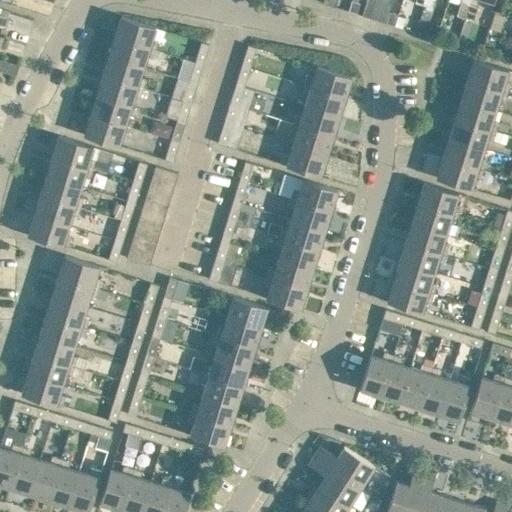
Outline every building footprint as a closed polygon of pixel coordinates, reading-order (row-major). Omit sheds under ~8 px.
[(322,10),(322,0),(306,0),(306,9),(322,10)] [(373,19),(379,0),(366,0),(361,15),(373,19)] [(388,11),(391,0),(379,0),(373,19),(393,25),(397,14),(388,11)] [(470,3),(470,0),(461,0),(456,15),(465,18),(470,3)] [(477,5),(470,3),(465,18),(473,20),(477,5)] [(0,23),(29,33),(33,20),(8,13),(8,15),(0,12),(0,23)] [(151,38),(155,26),(121,15),(114,36),(155,48),(158,39),(151,38)] [(152,58),(155,48),(114,36),(108,56),(142,67),(146,56),(152,58)] [(203,64),(209,44),(201,42),(194,62),(203,64)] [(250,67),(256,47),(247,45),(241,64),(250,67)] [(139,76),(142,67),(108,56),(102,75),(142,88),(145,78),(139,76)] [(504,80),(508,69),(473,58),(467,78),(507,91),(510,82),(504,80)] [(0,70),(15,75),(18,65),(0,59),(0,70)] [(197,84),(203,64),(194,62),(188,81),(197,84)] [(244,87),(250,67),(241,64),(235,84),(244,87)] [(351,76),(316,65),(313,76),(307,75),(304,84),(345,96),(351,76)] [(140,97),(142,88),(102,75),(96,95),(130,106),(134,95),(140,97)] [(191,103),(197,84),(188,81),(177,77),(171,97),(191,103)] [(504,100),(507,91),(467,78),(461,98),(495,109),(498,99),(504,100)] [(248,110),(254,90),(244,87),(235,84),(229,104),(248,110)] [(338,116),(345,96),(304,84),(301,93),(307,95),(304,106),(338,116)] [(127,115),(130,106),(96,95),(89,115),(130,128),(133,117),(127,115)] [(184,123),(191,103),(171,97),(165,116),(176,120),(184,123)] [(492,119),(495,109),(461,98),(454,118),(495,131),(498,121),(492,119)] [(242,129),(248,110),(229,104),(223,123),(242,129)] [(332,136),(338,116),(304,106),(301,116),(295,114),(292,123),(332,136)] [(127,136),(130,128),(89,115),(83,134),(118,145),(121,134),(127,136)] [(492,139),(495,131),(454,118),(448,138),(483,149),(486,138),(492,139)] [(178,143),(184,123),(176,120),(170,140),(178,143)] [(236,149),(242,129),(223,123),(217,143),(236,149)] [(326,156),(332,136),(292,123),(289,132),(295,134),(292,145),(326,156)] [(149,132),(147,142),(126,137),(124,149),(163,158),(168,137),(149,132)] [(89,157),(93,146),(58,135),(52,155),(93,168),(96,159),(89,157)] [(480,158),(483,149),(448,138),(442,157),(483,170),(486,160),(480,158)] [(172,162),(178,143),(170,140),(164,159),(172,162)] [(320,175),(326,156),(292,145),(289,155),(283,153),(279,163),(320,175)] [(90,177),(93,168),(52,155),(46,175),(80,186),(84,175),(90,177)] [(480,179),(483,170),(442,157),(436,177),(471,188),(474,177),(480,179)] [(147,163),(138,161),(132,181),(140,183),(147,163)] [(247,183),(253,164),(244,161),(238,181),(247,183)] [(174,184),(178,173),(155,166),(151,177),(174,184)] [(77,195),(80,186),(46,175),(39,195),(80,207),(83,197),(77,195)] [(170,196),(174,184),(151,177),(148,189),(170,196)] [(330,209),(337,189),(302,178),(299,190),(292,188),(290,196),(330,209)] [(265,180),(262,192),(282,196),(285,184),(265,180)] [(134,203),(140,183),(132,181),(126,200),(134,203)] [(241,204),(247,183),(238,181),(232,201),(241,204)] [(454,204),(458,193),(458,192),(423,182),(417,202),(458,214),(460,205),(454,204)] [(167,207),(170,196),(148,189),(144,200),(167,207)] [(78,216),(80,207),(39,195),(33,215),(68,225),(71,214),(78,216)] [(324,229),(330,209),(290,196),(287,206),(293,208),(290,218),(324,229)] [(128,222),(134,203),(126,200),(120,220),(128,222)] [(163,219),(167,207),(144,200),(141,212),(163,219)] [(255,208),(241,204),(232,201),(226,220),(235,222),(249,227),(255,208)] [(455,224),(458,214),(417,202),(411,222),(446,232),(449,222),(455,224)] [(511,220),(511,210),(507,208),(501,228),(509,231),(511,220)] [(160,230),(163,219),(141,212),(137,223),(160,230)] [(65,235),(68,225),(33,215),(27,234),(68,247),(71,237),(65,235)] [(318,249),(324,229),(290,218),(286,229),(280,227),(278,236),(318,249)] [(122,242),(128,222),(120,220),(114,239),(122,242)] [(229,242),(235,222),(226,220),(220,240),(229,242)] [(442,243),(446,232),(411,222),(405,242),(445,254),(448,244),(442,243)] [(156,242),(160,230),(137,223),(133,235),(156,242)] [(503,251),(509,231),(501,228),(494,248),(503,251)] [(153,253),(156,242),(133,235),(130,246),(153,253)] [(312,269),(318,249),(278,236),(275,245),(281,247),(277,258),(312,269)] [(116,261),(122,242),(114,239),(108,259),(116,261)] [(233,264),(239,245),(229,242),(220,240),(214,259),(233,264)] [(443,263),(445,254),(405,242),(399,261),(433,272),(437,261),(443,263)] [(149,265),(153,253),(130,246),(126,258),(149,265)] [(497,270),(503,251),(494,248),(489,267),(497,270)] [(95,277),(99,265),(64,255),(58,275),(98,287),(101,279),(95,277)] [(306,288),(311,273),(312,269),(277,258),(274,268),(268,266),(266,275),(306,288)] [(236,265),(233,264),(214,259),(208,279),(230,286),(236,265)] [(430,282),(433,273),(433,272),(399,261),(392,281),(433,294),(436,283),(430,282)] [(491,290),(496,273),(497,270),(489,267),(482,287),(491,290)] [(507,295),(511,278),(511,274),(504,272),(498,292),(507,295)] [(95,297),(98,287),(58,275),(52,295),(86,305),(89,295),(95,297)] [(300,308),(306,288),(266,275),(263,285),(269,287),(265,297),(300,308)] [(171,299),(177,279),(169,277),(163,297),(171,299)] [(430,302),(433,294),(392,281),(386,301),(421,311),(424,300),(430,302)] [(158,285),(150,282),(144,302),(152,305),(158,285)] [(485,309),(491,290),(482,287),(476,307),(485,309)] [(501,314),(507,295),(498,292),(492,312),(501,314)] [(261,327),(267,306),(227,294),(223,304),(229,306),(226,317),(261,327)] [(83,316),(86,305),(52,295),(45,314),(86,327),(89,318),(83,316)] [(165,319),(171,299),(163,297),(157,316),(165,319)] [(146,324),(152,305),(144,302),(137,322),(146,324)] [(479,328),(485,309),(476,307),(470,326),(479,328)] [(402,323),(404,315),(385,309),(382,317),(402,323)] [(495,333),(501,314),(492,312),(486,331),(495,333)] [(83,336),(86,327),(45,314),(39,334),(74,345),(77,334),(83,336)] [(422,329),(424,321),(404,315),(402,323),(422,329)] [(159,338),(165,319),(157,316),(151,336),(159,338)] [(254,346),(261,327),(226,317),(223,326),(217,324),(214,334),(254,346)] [(441,335),(444,327),(424,321),(422,329),(441,335)] [(140,344),(146,324),(137,322),(131,342),(140,344)] [(461,341),(463,333),(444,327),(441,335),(461,341)] [(483,339),(463,333),(461,341),(480,348),(483,339)] [(71,355),(74,345),(39,334),(33,353),(74,366),(77,356),(71,355)] [(248,366),(254,346),(214,334),(211,343),(217,345),(214,355),(248,366)] [(153,358),(159,338),(151,336),(145,355),(153,358)] [(134,363),(140,344),(131,342),(125,361),(134,363)] [(509,356),(511,348),(492,342),(489,350),(509,356)] [(379,394),(391,354),(383,351),(381,357),(370,354),(359,388),(379,394)] [(71,375),(74,366),(33,353),(27,374),(61,384),(65,373),(71,375)] [(399,401),(410,366),(400,363),(402,357),(391,354),(379,394),(399,401)] [(147,377),(153,358),(145,355),(138,375),(147,377)] [(242,386),(248,366),(214,355),(211,365),(205,363),(202,373),(242,386)] [(128,383),(134,363),(125,361),(119,381),(128,383)] [(419,407),(432,366),(422,363),(420,369),(410,366),(399,401),(419,407)] [(439,413),(449,378),(439,375),(441,369),(432,366),(419,407),(439,413)] [(236,405),(242,386),(202,373),(199,382),(205,384),(202,394),(236,405)] [(490,416),(503,376),(494,373),(492,379),(481,376),(470,410),(490,416)] [(59,394),(61,384),(27,374),(21,393),(61,406),(65,395),(59,394)] [(141,397),(147,377),(138,375),(132,394),(141,397)] [(459,419),(471,379),(461,376),(459,382),(449,378),(439,413),(459,419)] [(509,422),(511,413),(511,385),(510,385),(511,379),(511,378),(503,376),(490,416),(509,422)] [(121,403),(128,383),(119,381),(113,400),(121,403)] [(135,416),(141,397),(132,394),(126,414),(135,416)] [(230,424),(236,405),(202,394),(199,404),(193,402),(190,412),(230,424)] [(31,414),(33,405),(14,399),(12,408),(31,414)] [(115,422),(121,403),(113,400),(107,419),(115,422)] [(51,420),(54,412),(33,405),(31,414),(51,420)] [(71,426),(73,418),(54,412),(51,420),(71,426)] [(224,445),(230,424),(190,412),(187,421),(193,423),(189,434),(224,445)] [(90,432),(93,424),(73,418),(71,426),(90,432)] [(142,437),(144,428),(125,422),(122,431),(142,437)] [(112,430),(93,424),(90,432),(110,439),(112,430)] [(162,443),(164,434),(144,428),(142,437),(162,443)] [(123,433),(119,449),(153,459),(157,444),(123,433)] [(181,449),(183,440),(164,434),(162,443),(181,449)] [(97,458),(105,443),(92,435),(83,451),(97,458)] [(203,447),(183,440),(181,449),(201,455),(203,447)] [(0,483),(9,487),(21,446),(12,443),(10,449),(0,445),(0,483)] [(320,446),(313,455),(361,486),(374,465),(343,445),(336,456),(320,446)] [(28,493),(39,458),(29,455),(31,449),(21,446),(9,487),(28,493)] [(48,499),(60,458),(51,455),(49,461),(39,458),(28,493),(48,499)] [(361,486),(313,455),(308,464),(325,475),(318,485),(349,504),(361,486)] [(67,505),(78,470),(68,467),(70,461),(60,458),(48,499),(67,505)] [(120,508),(132,468),(123,465),(121,471),(110,467),(99,502),(120,508)] [(410,511),(424,468),(414,465),(408,484),(396,480),(385,511),(410,511)] [(88,511),(100,470),(90,467),(88,473),(78,470),(67,505),(88,511)] [(131,511),(139,511),(149,480),(140,477),(141,471),(132,468),(120,508),(131,511)] [(435,511),(441,494),(429,490),(435,471),(424,468),(410,511),(435,511)] [(161,511),(171,480),(162,477),(160,483),(149,480),(139,511),(161,511)] [(183,511),(190,492),(179,489),(180,483),(171,480),(161,511),(183,511)] [(344,511),(349,504),(318,485),(306,505),(317,511),(344,511)] [(458,511),(462,501),(441,494),(435,511),(458,511)] [(483,511),(485,508),(462,501),(458,511),(483,511)] [(504,511),(507,504),(496,501),(492,511),(504,511)]
